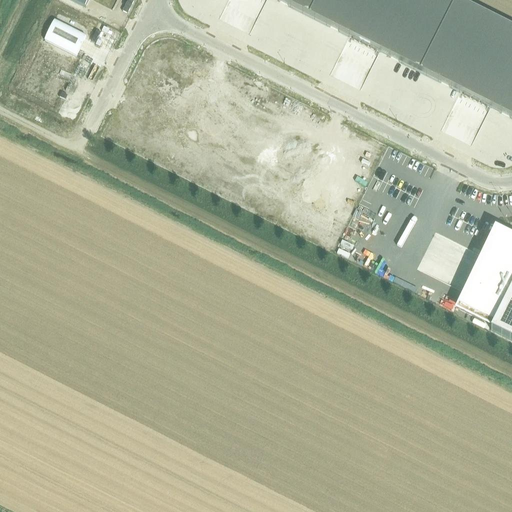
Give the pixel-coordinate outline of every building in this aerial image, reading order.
[(69,0),(86,8),(90,0),(69,0)] [(511,27),(457,0),(276,0),(511,116),(511,27)] [(55,21),(45,41),(76,57),(86,37),(55,21)] [(40,42),(17,88),(53,106),(76,61),(40,42)] [(511,244),(498,237),(461,310),(494,326),(491,331),(511,341),(511,244)]
